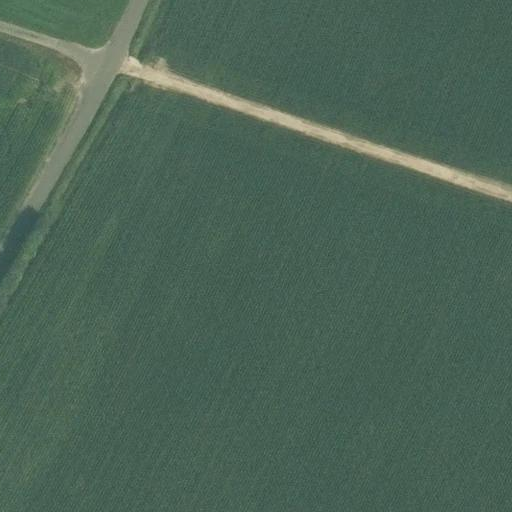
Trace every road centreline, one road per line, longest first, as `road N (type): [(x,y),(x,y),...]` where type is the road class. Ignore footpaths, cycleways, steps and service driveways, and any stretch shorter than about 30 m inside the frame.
road 1 (unclassified): [(115,52),(511,185)]
road 2 (unclassified): [(0,275),(115,52)]
road 3 (unclassified): [(115,52),(0,13)]
